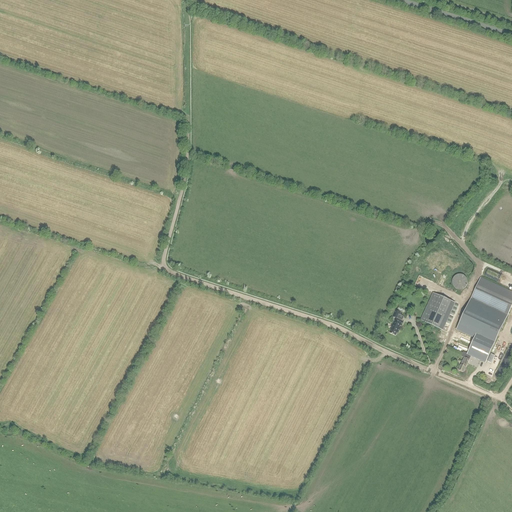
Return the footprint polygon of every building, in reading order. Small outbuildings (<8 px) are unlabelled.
[(465,261),(462,272),(469,274),(472,263),(465,261)] [(460,290),(461,290),(463,290),(464,289),(465,288),(466,287),(467,286),(468,284),(468,282),(468,281),(467,279),(467,278),(466,277),(464,276),(463,275),(462,274),(460,274),(458,274),(457,275),(455,275),(454,276),(453,278),(452,279),(452,280),(452,282),(452,284),(452,285),(453,287),(454,288),(455,289),(457,290),(458,290),(460,290)] [(471,298),(457,330),(475,338),(467,354),(471,356),(485,363),(507,315),(511,305),(511,292),(481,278),(471,298)] [(433,293),(420,321),(439,329),(451,302),(433,293)] [(392,316),(395,318),(390,329),(391,329),(390,333),(396,336),(397,332),(398,332),(400,328),(399,328),(400,325),(401,326),(403,321),(396,318),(398,314),(399,315),(401,312),(395,310),(392,316)] [(464,358),(458,370),(463,373),(471,356),(467,354),(464,352),(462,356),(464,358)]
